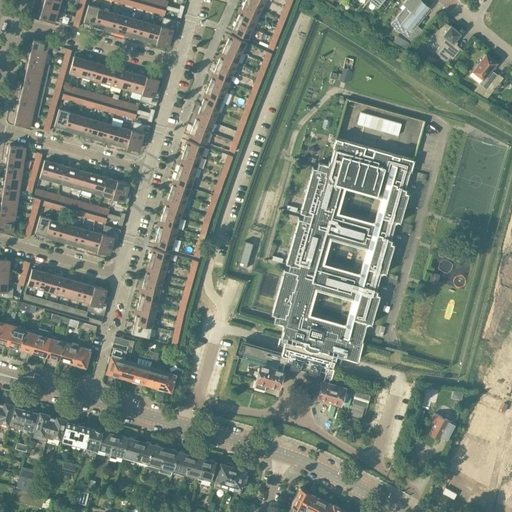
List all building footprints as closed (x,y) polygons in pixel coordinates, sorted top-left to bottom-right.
[(61,0),(59,0),(43,0),(44,0),(43,0),(42,0),(40,6),(58,11),(61,0)] [(216,0),(212,0),(207,18),(218,22),(224,3),(216,0)] [(261,9),(265,0),(245,0),(245,1),(261,9)] [(415,24),(430,7),(421,0),(406,0),(403,5),(406,7),(391,24),(413,42),(423,30),(415,24)] [(245,1),(240,11),(257,18),(261,9),(245,1)] [(99,7),(88,4),(83,22),(94,24),(99,7)] [(176,16),(181,17),(184,5),(179,4),(178,8),(167,5),(167,6),(166,9),(177,12),(176,16)] [(58,11),(40,6),(39,11),(40,12),(39,17),(54,21),(58,11)] [(99,7),(94,24),(94,25),(104,28),(109,11),(99,8),(99,7)] [(120,14),(109,11),(104,28),(115,31),(120,14)] [(240,11),(236,21),(252,28),(257,18),(240,11)] [(130,17),(120,14),(115,31),(125,34),(130,17)] [(140,20),(130,17),(125,34),(135,37),(140,20)] [(164,17),(161,26),(157,42),(167,45),(169,38),(172,38),(175,30),(177,30),(180,21),(164,17)] [(151,23),(140,20),(135,37),(146,40),(151,23)] [(252,28),(236,21),(231,31),(248,38),(252,28)] [(454,44),(462,34),(451,25),(450,26),(445,22),(435,34),(437,35),(436,36),(436,41),(437,41),(436,43),(440,46),(435,52),(447,61),(450,57),(453,59),(461,49),(454,44)] [(161,26),(151,23),(146,40),(157,43),(157,42),(161,26)] [(242,52),(246,42),(230,34),(225,44),(242,52)] [(47,52),(49,42),(49,41),(33,38),(32,42),(30,42),(29,48),(47,52)] [(403,39),(399,45),(406,49),(410,43),(403,39)] [(242,52),(225,44),(221,54),(237,62),(242,52)] [(29,55),(28,59),(44,63),(48,64),(50,53),(47,52),(29,48),(28,54),(29,55)] [(237,62),(221,54),(216,64),(233,72),(233,71),(237,62)] [(496,78),(489,72),(497,62),(486,54),(473,71),(483,79),(473,92),(481,97),(496,78)] [(84,58),(74,56),(69,73),(79,76),(84,58)] [(313,105),(331,60),(320,56),(303,101),(313,105)] [(84,58),(79,76),(90,79),(95,61),(84,58)] [(44,63),(28,59),(27,63),(26,63),(24,69),(47,74),(49,64),(48,64),(44,63)] [(95,61),(90,79),(100,82),(105,64),(95,61)] [(105,64),(100,82),(111,85),(116,67),(105,64)] [(216,64),(212,74),(229,81),(237,84),(240,75),(233,72),(216,64)] [(116,67),(111,85),(121,88),(126,70),(116,67)] [(347,83),(351,70),(343,68),(340,81),(347,83)] [(47,74),(24,69),(23,75),(24,76),(23,80),(45,85),(47,74)] [(126,70),(121,88),(132,91),(136,73),(126,70)] [(142,93),(147,76),(136,73),(132,91),(142,93)] [(229,81),(212,74),(209,85),(225,91),(229,81)] [(140,101),(156,105),(158,96),(156,96),(159,87),(156,86),(158,78),(147,75),(147,76),(142,93),(140,101)] [(45,85),(23,80),(22,85),(21,84),(19,90),(42,96),(45,85)] [(225,91),(209,85),(208,85),(205,95),(221,101),(225,91)] [(42,96),(19,90),(18,96),(20,97),(19,101),(34,105),(40,106),(42,96)] [(221,101),(205,95),(201,105),(217,112),(221,101)] [(34,105),(19,101),(18,106),(16,105),(15,111),(32,115),(34,105)] [(217,112),(201,105),(197,115),(214,122),(217,112)] [(69,111),(59,108),(54,125),(64,128),(69,111)] [(146,120),(151,121),(155,109),(150,108),(149,112),(138,109),(137,110),(137,112),(147,116),(146,120)] [(14,123),(30,126),(32,115),(15,111),(13,117),(15,118),(14,123)] [(70,111),(69,111),(64,128),(64,129),(75,132),(80,115),(70,112),(70,111)] [(398,135),(401,123),(360,112),(357,123),(398,135)] [(90,118),(80,115),(75,132),(85,135),(90,118)] [(214,122),(197,115),(193,125),(210,132),(214,122)] [(95,138),(100,121),(90,118),(85,135),(95,138)] [(111,124),(100,121),(95,138),(106,141),(111,124)] [(145,133),(148,134),(150,125),(134,121),(132,130),(127,146),(138,149),(140,141),(143,142),(145,133)] [(116,144),(121,127),(111,124),(106,141),(116,144)] [(193,125),(189,136),(206,142),(210,132),(193,125)] [(132,130),(121,127),(116,144),(127,147),(127,146),(132,130)] [(274,319),(274,322),(284,325),(280,337),(285,338),(283,344),(281,352),(280,351),(277,361),(279,361),(277,368),(261,364),(256,380),(278,386),(283,370),(282,370),(285,361),(290,363),(290,366),(319,374),(320,371),(326,373),(323,381),(318,397),(340,404),(345,387),(329,383),(331,376),(332,376),(335,367),(334,367),(336,359),(338,353),(357,358),(362,339),(368,320),(373,322),(382,290),(377,288),(382,269),(387,270),(396,239),(391,237),(397,218),(401,219),(410,187),(406,186),(414,157),(337,136),(330,161),(320,158),(319,164),(314,163),(300,209),(305,211),(304,215),(299,213),(286,260),(291,261),(290,266),(285,265),(272,312),(276,313),(274,319)] [(187,140),(184,150),(201,156),(204,146),(187,140)] [(24,157),(26,148),(26,146),(10,143),(9,148),(7,148),(6,154),(24,157)] [(184,150),(180,161),(197,167),(201,156),(184,150)] [(6,165),(23,168),(24,157),(6,154),(5,160),(7,161),(6,165)] [(55,162),(44,159),(39,177),(50,180),(55,162)] [(180,161),(177,171),(194,177),(197,167),(180,161)] [(60,183),(65,165),(55,162),(50,180),(60,183)] [(3,176),(21,178),(23,168),(6,165),(6,170),(4,169),(3,176)] [(71,186),(75,168),(65,165),(60,183),(71,186)] [(81,188),(86,171),(75,168),(71,186),(69,190),(80,192),(81,188)] [(91,191),(96,174),(86,171),(81,188),(91,191)] [(177,171),(173,181),(190,187),(194,177),(177,171)] [(102,194),(107,177),(96,174),(91,191),(102,194)] [(3,186),(19,189),(21,178),(3,176),(2,182),(4,182),(3,186)] [(107,177),(102,194),(112,197),(117,180),(107,177)] [(110,205),(126,209),(129,200),(127,200),(129,191),(126,190),(129,182),(117,179),(117,180),(112,197),(110,205)] [(173,181),(170,192),(187,198),(190,187),(173,181)] [(0,195),(0,196),(18,200),(19,189),(3,186),(2,191),(1,191),(0,195)] [(35,193),(46,196),(47,191),(36,188),(35,193)] [(170,192),(166,202),(183,208),(187,198),(170,192)] [(0,207),(16,210),(18,200),(0,196),(0,203),(1,203),(0,207)] [(163,212),(180,217),(183,208),(166,202),(163,212)] [(0,218),(14,221),(16,210),(0,207),(0,218)] [(113,218),(118,219),(119,220),(120,218),(124,219),(125,213),(120,212),(119,216),(114,214),(113,218)] [(163,212),(160,223),(177,228),(180,217),(163,212)] [(50,218),(40,215),(35,232),(45,235),(50,218)] [(14,221),(0,218),(0,230),(13,232),(14,221)] [(51,218),(50,218),(45,235),(45,236),(55,239),(60,222),(51,219),(51,218)] [(71,225),(60,222),(55,239),(66,242),(71,225)] [(160,223),(157,234),(174,238),(177,228),(160,223)] [(76,245),(81,228),(71,225),(66,242),(76,245)] [(105,225),(103,234),(98,250),(108,253),(111,245),(114,246),(116,237),(118,238),(121,229),(105,225)] [(92,230),(81,228),(76,245),(87,248),(92,230)] [(103,234),(92,230),(87,248),(98,251),(98,250),(103,234)] [(174,238),(157,234),(154,244),(171,249),(174,238)] [(244,242),(237,268),(245,270),(253,244),(244,242)] [(170,253),(153,248),(150,258),(167,263),(170,253)] [(0,270),(9,271),(10,259),(0,257),(0,270)] [(164,274),(167,263),(150,258),(147,269),(164,274)] [(42,271),(32,268),(27,286),(38,288),(42,271)] [(144,279),(161,284),(164,274),(147,269),(144,279)] [(0,279),(8,280),(9,271),(0,270),(0,279)] [(44,290),(48,291),(53,274),(42,271),(38,288),(36,294),(42,296),(44,290)] [(429,280),(438,283),(440,274),(432,272),(429,280)] [(53,274),(48,291),(58,294),(63,277),(53,274)] [(63,277),(58,294),(69,297),(74,280),(63,277)] [(7,287),(8,280),(0,279),(0,295),(8,298),(18,300),(19,297),(12,295),(13,288),(7,287)] [(159,294),(161,284),(144,279),(141,290),(159,294)] [(74,280),(69,297),(79,300),(84,283),(74,280)] [(84,283),(79,300),(89,303),(94,286),(84,283)] [(87,310),(103,315),(106,306),(104,305),(106,297),(103,296),(106,288),(94,285),(94,286),(89,303),(87,310)] [(156,305),(159,294),(141,290),(139,301),(156,305)] [(511,395),(511,292),(457,449),(489,461),(511,395)] [(154,316),(156,305),(139,301),(136,312),(154,316)] [(152,326),(154,316),(136,312),(134,322),(152,326)] [(2,342),(8,344),(13,324),(1,320),(1,322),(0,324),(0,344),(2,343),(2,342)] [(95,332),(97,326),(83,322),(81,329),(95,332)] [(149,337),(152,326),(134,322),(132,333),(149,337)] [(25,327),(13,324),(8,344),(12,345),(12,346),(13,348),(16,349),(18,348),(18,347),(20,347),(25,329),(25,327)] [(39,328),(38,331),(33,351),(39,353),(40,355),(43,356),(45,355),(51,337),(51,335),(52,331),(39,328)] [(32,332),(25,329),(20,347),(21,347),(20,348),(21,350),(25,351),(26,350),(27,349),(33,351),(38,331),(33,330),(32,332)] [(58,358),(59,358),(64,340),(57,338),(57,337),(51,335),(51,337),(45,355),(52,356),(52,357),(53,359),(56,360),(58,359),(58,358)] [(66,335),(64,340),(59,358),(60,359),(61,361),(64,362),(66,361),(72,362),(79,338),(66,335)] [(130,340),(115,336),(113,342),(128,346),(129,345),(130,340)] [(84,365),(85,366),(90,348),(83,346),(85,340),(79,338),(72,362),(78,364),(78,365),(79,366),(82,367),(84,366),(84,365)] [(120,376),(124,359),(126,352),(127,351),(114,347),(107,372),(108,372),(108,373),(114,375),(114,374),(120,376)] [(131,379),(132,379),(137,362),(129,360),(131,353),(126,352),(124,359),(120,376),(125,377),(125,378),(125,379),(129,381),(131,380),(131,379)] [(139,358),(137,362),(132,379),(133,380),(133,382),(138,383),(139,382),(140,382),(145,383),(150,366),(151,361),(139,358)] [(158,387),(163,370),(150,366),(145,383),(150,385),(151,387),(155,388),(156,387),(157,386),(158,387)] [(170,372),(163,370),(158,387),(159,387),(159,388),(159,389),(163,390),(165,390),(165,389),(171,391),(173,385),(179,387),(183,368),(177,367),(170,371),(170,372)] [(274,408),(283,410),(287,399),(277,396),(274,408)] [(255,397),(253,403),(265,406),(267,401),(255,397)] [(5,403),(1,402),(0,404),(0,422),(2,423),(2,421),(9,422),(13,405),(12,405),(11,403),(8,403),(7,403),(5,403)] [(23,408),(22,407),(21,405),(18,404),(16,406),(15,406),(10,425),(21,428),(26,409),(27,409),(25,408),(25,409),(22,408),(23,408)] [(27,409),(26,409),(21,428),(33,432),(38,412),(37,410),(34,409),(32,410),(31,410),(31,411),(28,410),(28,409),(27,409)] [(47,435),(52,417),(48,416),(49,415),(47,414),(46,413),(43,412),(42,413),(40,413),(36,430),(34,429),(33,436),(46,440),(47,435)] [(435,413),(429,424),(433,426),(429,433),(439,438),(440,436),(448,440),(456,424),(435,413)] [(52,417),(47,435),(53,437),(54,435),(61,437),(65,420),(64,419),(63,418),(60,417),(59,418),(57,417),(57,418),(52,417)] [(62,438),(85,445),(90,426),(88,425),(87,423),(83,422),(81,424),(78,423),(77,420),(73,419),(71,421),(67,420),(62,438)] [(97,428),(90,426),(85,445),(98,448),(103,430),(102,428),(99,428),(97,428)] [(98,450),(110,453),(115,433),(112,432),(111,431),(108,430),(106,431),(104,430),(103,430),(98,448),(98,450)] [(123,435),(115,433),(110,453),(123,457),(128,436),(127,435),(124,435),(123,435)] [(123,457),(135,460),(140,440),(137,439),(135,438),(132,437),(131,437),(129,437),(128,436),(123,457)] [(147,442),(140,440),(135,460),(148,464),(153,443),(152,442),(149,441),(147,442)] [(153,444),(153,443),(148,464),(160,467),(166,447),(161,446),(160,444),(157,444),(155,444),(153,444)] [(172,449),(166,447),(160,467),(172,470),(178,450),(176,449),(173,448),(172,449)] [(180,451),(178,450),(172,470),(185,474),(191,454),(186,453),(185,451),(182,450),(180,451)] [(197,456),(191,454),(185,474),(198,477),(204,457),(202,457),(201,456),(198,455),(197,456)] [(209,459),(204,457),(198,477),(211,481),(217,461),(215,461),(214,459),(211,458),(209,459)] [(228,484),(234,464),(227,462),(227,464),(221,462),(214,485),(216,486),(216,483),(221,485),(222,482),(228,484)] [(64,463),(62,470),(74,473),(76,466),(64,463)] [(240,466),(234,464),(228,484),(235,485),(234,488),(239,489),(238,492),(240,492),(242,486),(244,487),(248,474),(245,473),(246,469),(240,468),(240,466)] [(22,490),(27,491),(31,492),(35,479),(26,477),(22,490)] [(511,486),(502,506),(511,511),(511,486)] [(300,511),(301,511),(311,492),(300,487),(296,495),(291,499),(291,504),(295,506),(292,509),(291,511),(300,511)] [(10,499),(16,501),(19,490),(13,488),(10,499)] [(26,492),(19,490),(16,501),(23,502),(26,492)] [(26,492),(23,502),(29,504),(32,494),(26,492)] [(302,511),(314,511),(322,498),(317,495),(311,492),(301,511),(302,511)] [(36,506),(38,496),(32,494),(29,504),(36,506)] [(36,506),(42,508),(45,497),(38,496),(36,506)] [(326,501),(322,498),(314,511),(328,511),(333,504),(326,501)] [(343,511),(345,509),(333,503),(333,504),(328,511),(343,511)]
